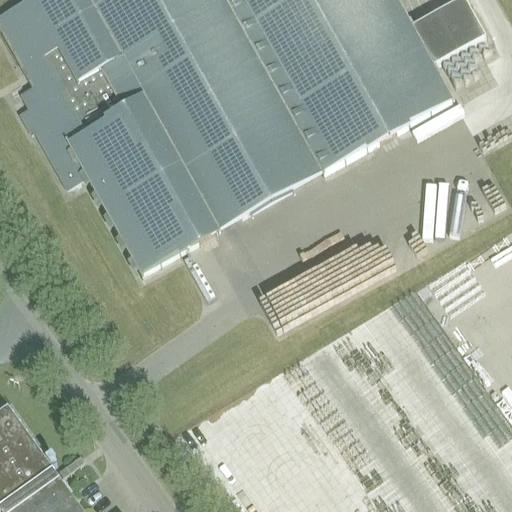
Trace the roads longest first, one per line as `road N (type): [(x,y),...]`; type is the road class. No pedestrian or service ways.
road 1 (unknown): [(86,406),(511,109)]
road 2 (unclassified): [(161,511),(28,327)]
